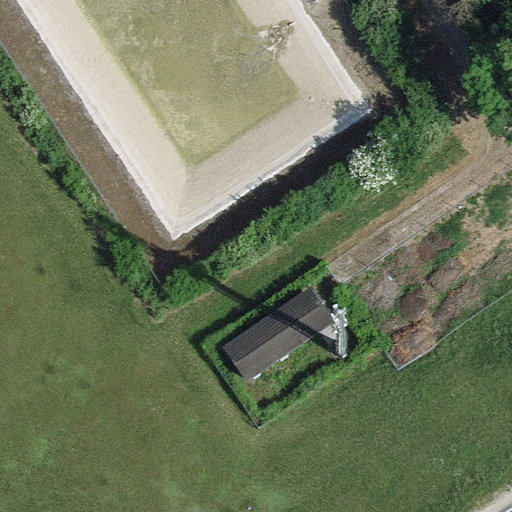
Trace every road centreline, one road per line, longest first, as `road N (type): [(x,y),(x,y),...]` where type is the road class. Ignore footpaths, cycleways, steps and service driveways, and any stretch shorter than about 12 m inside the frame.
road 1 (track): [(511,125),(501,162),(339,275)]
road 2 (track): [(443,0),(511,113)]
